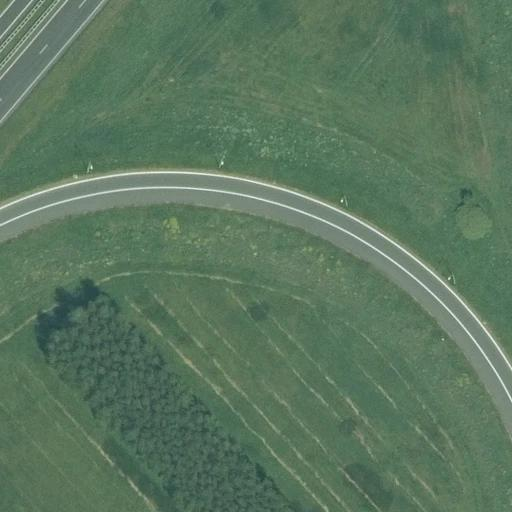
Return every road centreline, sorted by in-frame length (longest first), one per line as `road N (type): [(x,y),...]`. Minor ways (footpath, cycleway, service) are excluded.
road 1 (motorway): [(0,219),(64,195),(181,182),(248,190),(320,213),(425,279),(475,331),(511,389)]
road 2 (trunk): [(0,102),(88,0)]
